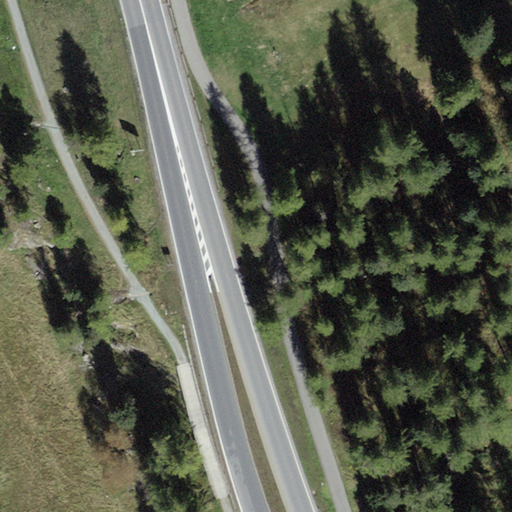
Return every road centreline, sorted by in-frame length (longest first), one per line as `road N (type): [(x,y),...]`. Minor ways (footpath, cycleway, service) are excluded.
road 1 (track): [(226,511),(179,349),(86,201),(11,0)]
road 2 (primary): [(281,511),(236,374),(145,0)]
